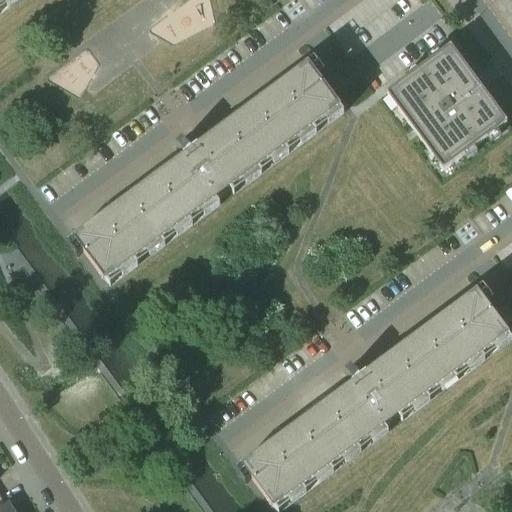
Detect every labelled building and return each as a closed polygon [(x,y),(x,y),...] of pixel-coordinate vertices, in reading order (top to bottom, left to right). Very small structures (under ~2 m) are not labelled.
[(0,0),(0,8),(10,0),(0,0)] [(450,48),(386,95),(442,171),(506,124),(450,48)] [(190,133),(188,135),(175,147),(185,157),(73,240),(106,284),(340,109),(308,65),(199,146),(188,135),(190,134),(190,133)] [(252,481),(274,510),(313,481),(508,336),(476,292),(368,373),(358,363),(360,361),(359,360),(345,374),(353,383),(241,467),(252,481)] [(497,311),(506,323),(511,318),(511,314),(505,305),(497,311)] [(14,511),(8,502),(3,505),(0,501),(0,511),(14,511)]
